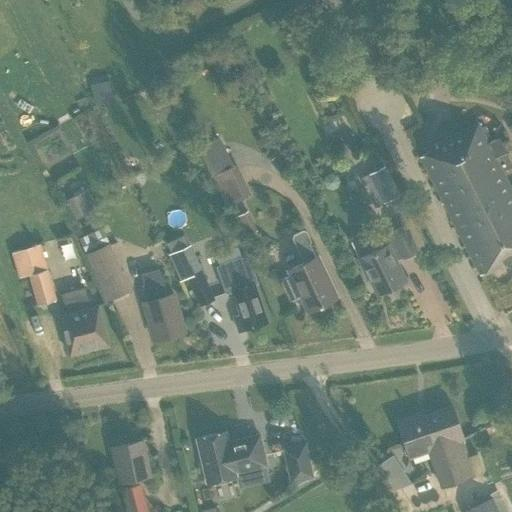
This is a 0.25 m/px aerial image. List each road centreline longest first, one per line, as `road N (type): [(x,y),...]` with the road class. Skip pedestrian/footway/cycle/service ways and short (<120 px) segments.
road 1 (tertiary): [(0,412),(419,358),(511,338)]
road 2 (track): [(309,371),(393,511)]
